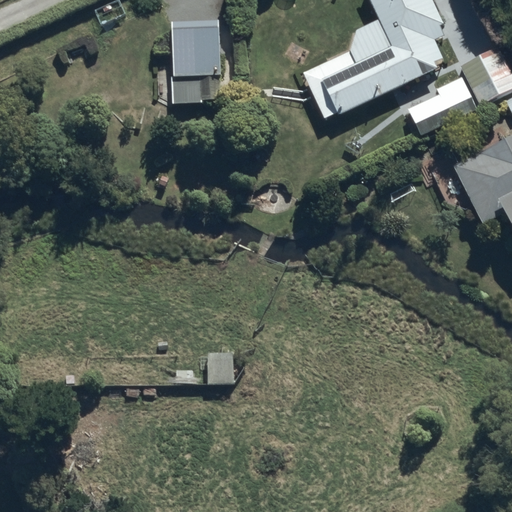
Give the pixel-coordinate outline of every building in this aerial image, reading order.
[(438,73),(435,65),(443,62),(436,44),(445,40),(440,30),(444,28),(430,0),(367,0),(380,24),(356,34),(351,55),(303,77),(324,122),(338,116),(339,119),(438,73)] [(172,27),(174,107),(221,106),(220,26),(172,27)] [(511,78),(497,48),(460,67),(479,107),(511,90),(511,78)] [(457,76),(435,87),(433,88),(438,98),(409,111),(421,137),(474,112),(457,76)] [(511,140),(454,169),(484,228),(505,218),(511,231),(511,140)] [(232,354),(204,355),(206,386),(233,385),(232,354)]
